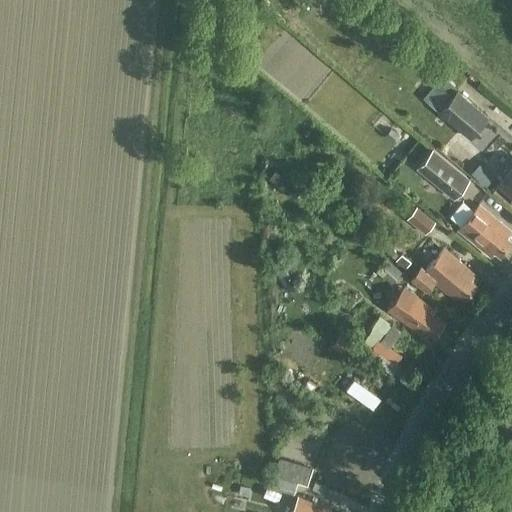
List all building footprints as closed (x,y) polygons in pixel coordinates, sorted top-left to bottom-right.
[(381,52),(387,44),(384,42),(386,39),(379,34),(370,44),(381,52)] [(271,70),(284,82),(314,47),(300,36),(271,70)] [(437,83),(424,98),(438,110),(451,95),(447,91),(437,83)] [(438,110),(470,137),(488,116),(457,89),(451,95),(438,110)] [(391,128),(386,134),(392,140),(398,134),(391,128)] [(471,179),(434,148),(417,168),(454,198),(471,179)] [(511,191),(511,166),(499,180),(511,191)] [(276,168),(269,174),(293,197),(300,191),(276,168)] [(490,255),(495,249),(500,254),(505,248),(511,240),(506,236),(511,231),(479,204),(459,229),(490,255)] [(437,221),(419,206),(409,217),(427,232),(437,221)] [(475,274),(444,247),(426,269),(422,265),(412,277),(425,289),(433,280),(455,298),(459,293),(464,298),(476,283),(471,279),(475,274)] [(398,260),(406,267),(412,261),(404,253),(398,260)] [(386,258),(375,270),(391,283),(402,271),(386,258)] [(406,287),(389,309),(425,336),(429,332),(435,336),(445,322),(432,313),(435,309),(406,287)] [(346,290),(326,315),(336,322),(355,297),(346,290)] [(392,323),(381,338),(391,345),(402,330),(392,323)] [(342,332),(331,347),(341,354),(351,339),(342,332)] [(400,364),(382,351),(375,361),(393,374),(400,364)] [(391,416),(392,395),(372,395),(372,416),(391,416)] [(314,467),(281,457),(276,473),(278,474),(274,486),(293,493),(297,480),(308,484),(314,467)] [(298,495),(290,511),(329,511),(331,509),(298,495)]
